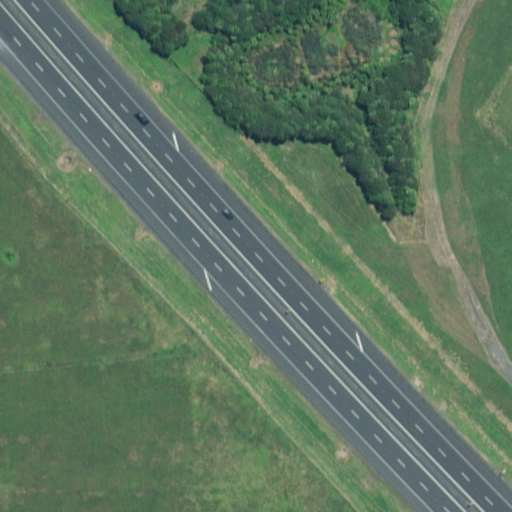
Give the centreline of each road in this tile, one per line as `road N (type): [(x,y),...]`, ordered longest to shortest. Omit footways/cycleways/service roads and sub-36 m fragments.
road 1 (motorway): [(45,0),(258,244),(511,509)]
road 2 (motorway): [(460,511),(229,270),(0,5)]
road 3 (track): [(511,358),(453,272),(423,158),(466,0)]
road 4 (track): [(453,272),(401,221),(357,102)]
